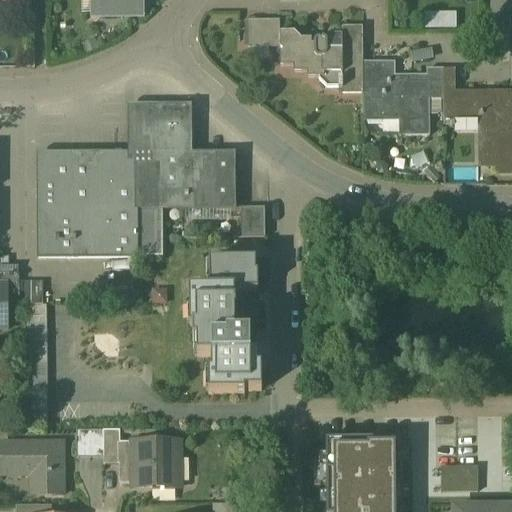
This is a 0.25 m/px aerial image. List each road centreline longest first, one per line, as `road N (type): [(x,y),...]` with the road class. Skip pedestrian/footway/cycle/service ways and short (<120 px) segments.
road 1 (residential): [(511,205),(415,205),(336,187),(286,156),(159,44)]
road 2 (residential): [(191,5),(377,8),(379,41),(492,40),(491,0)]
road 3 (residential): [(0,90),(81,84),(159,44)]
